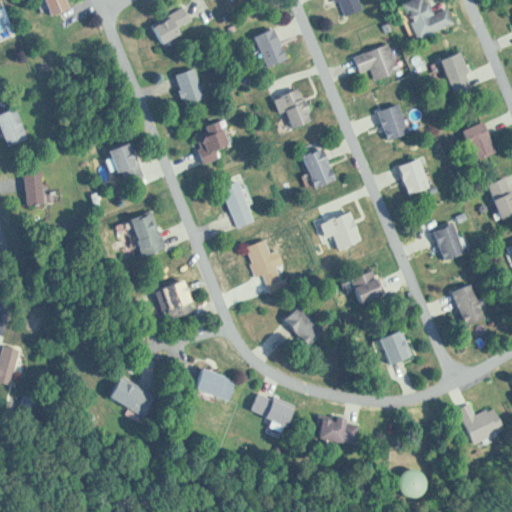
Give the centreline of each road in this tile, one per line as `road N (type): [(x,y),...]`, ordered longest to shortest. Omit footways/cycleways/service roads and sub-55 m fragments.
road 1 (residential): [(469,0),(511,99),(463,382),(394,400),(293,383),(245,349),(107,11)]
road 2 (residential): [(294,0),(463,382)]
